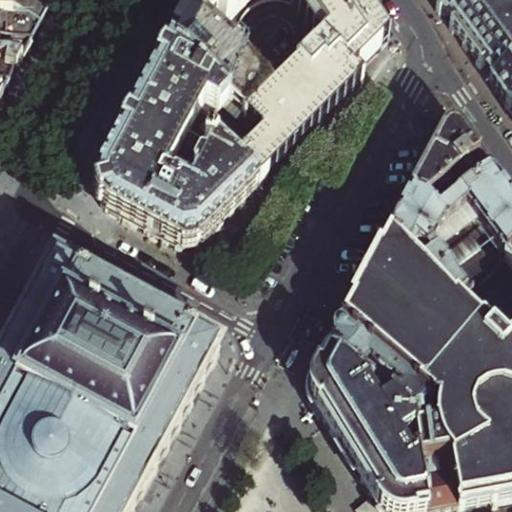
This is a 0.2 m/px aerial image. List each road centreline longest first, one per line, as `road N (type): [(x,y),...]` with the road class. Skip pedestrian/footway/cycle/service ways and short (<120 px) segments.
road 1 (residential): [(269,338),(410,86),(436,62)]
road 2 (residential): [(7,197),(269,338)]
road 3 (residential): [(119,0),(7,197)]
road 4 (residential): [(269,338),(173,511)]
road 5 (residential): [(511,170),(436,62)]
